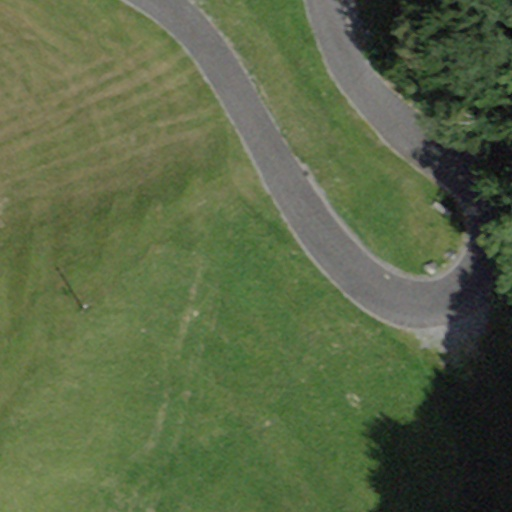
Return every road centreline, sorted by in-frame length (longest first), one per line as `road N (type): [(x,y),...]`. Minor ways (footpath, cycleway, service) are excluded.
road 1 (unclassified): [(137,0),(237,98),(323,274),(429,333),(478,323),(511,291)]
road 2 (unclassified): [(511,237),(508,224),(457,185),(348,71),(324,0)]
